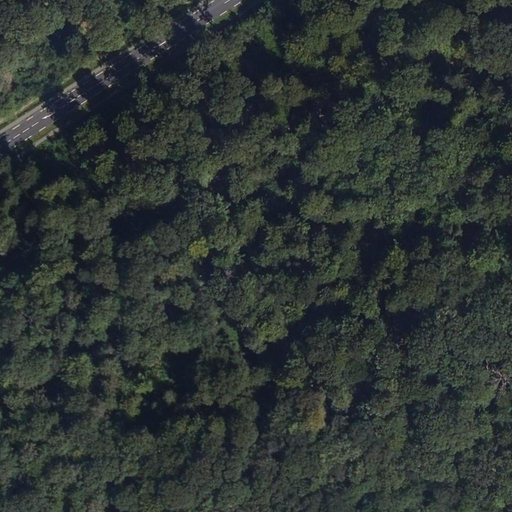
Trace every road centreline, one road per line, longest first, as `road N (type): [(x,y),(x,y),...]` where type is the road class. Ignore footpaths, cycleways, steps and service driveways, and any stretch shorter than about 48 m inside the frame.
road 1 (primary): [(231,0),(0,152)]
road 2 (unknown): [(511,195),(414,191),(316,143)]
road 3 (unknown): [(316,143),(379,0)]
